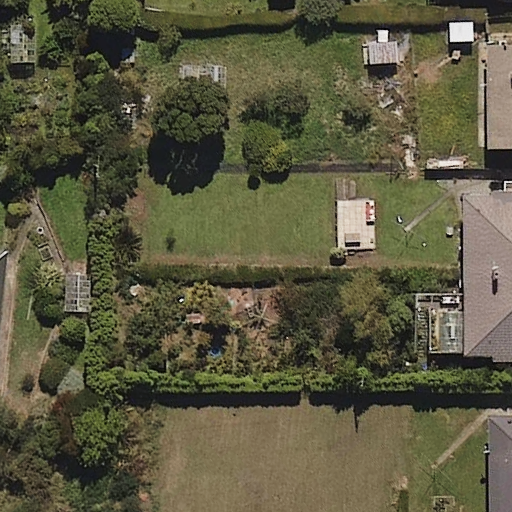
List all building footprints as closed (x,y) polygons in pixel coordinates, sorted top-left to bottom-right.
[(397,42),(366,44),(368,95),(399,94),(397,42)] [(511,52),(489,52),(491,154),(511,153),(511,52)] [(144,58),(115,59),(117,116),(145,115),(144,58)] [(511,202),(465,203),(466,306),(432,306),(433,362),(511,360),(511,202)] [(89,269),(63,269),(62,314),(89,314),(89,269)] [(511,511),(511,423),(487,424),(488,511),(511,511)]
